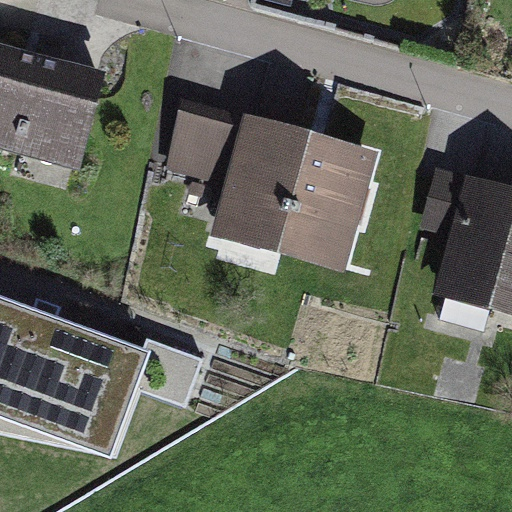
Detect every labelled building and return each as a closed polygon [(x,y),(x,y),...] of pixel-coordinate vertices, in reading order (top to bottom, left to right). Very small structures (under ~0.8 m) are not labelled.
[(266,0),(265,4),(291,11),(294,0),(266,0)] [(104,90),(3,60),(0,71),(0,158),(77,181),(104,90)] [(243,130),(189,116),(171,181),(226,195),(243,130)] [(378,166),(252,133),(223,243),(349,276),(378,166)] [(511,199),(474,189),(442,302),(511,321),(511,199)] [(0,288),(0,433),(117,460),(143,390),(188,405),(204,358),(148,337),(145,344),(0,288)]
